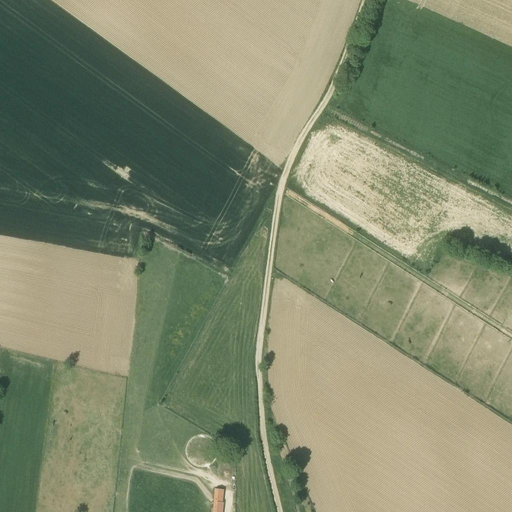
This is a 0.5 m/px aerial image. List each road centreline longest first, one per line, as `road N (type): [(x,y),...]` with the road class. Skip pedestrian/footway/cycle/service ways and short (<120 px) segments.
road 1 (track): [(279,511),(259,394),(278,204),(367,0)]
road 2 (track): [(323,107),(511,201)]
